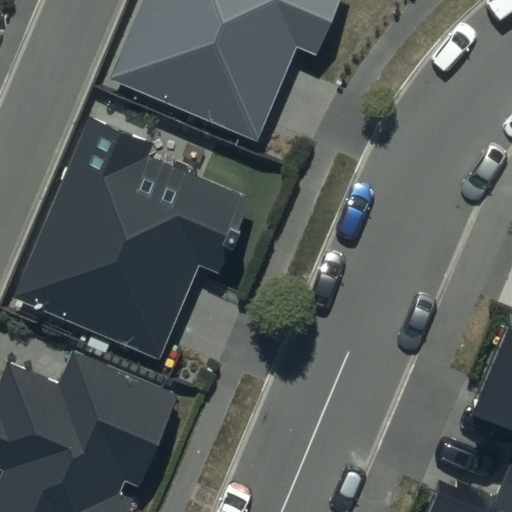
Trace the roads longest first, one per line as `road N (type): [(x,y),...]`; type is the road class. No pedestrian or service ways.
road 1 (residential): [(511,50),(474,87),(431,153),(279,511)]
road 2 (residential): [(0,182),(77,0)]
